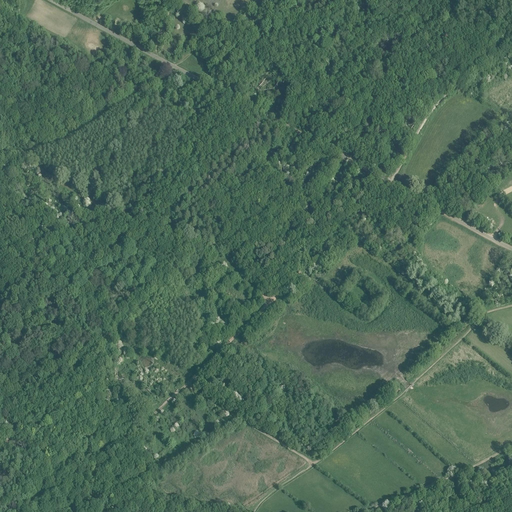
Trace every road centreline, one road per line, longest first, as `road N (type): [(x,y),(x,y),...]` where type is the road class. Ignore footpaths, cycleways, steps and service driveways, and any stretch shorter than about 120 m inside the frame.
road 1 (unclassified): [(511,247),(49,0)]
road 2 (track): [(511,43),(438,100),(389,181)]
